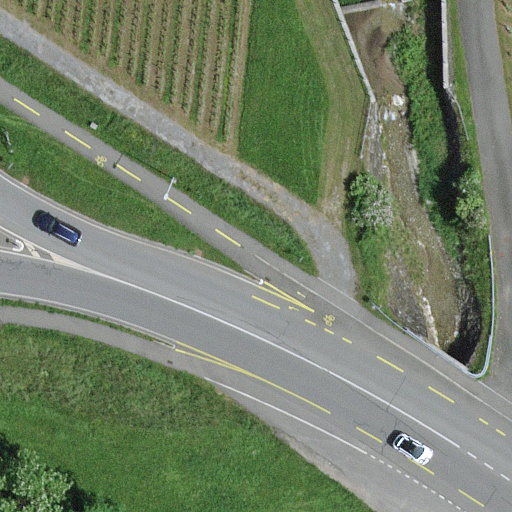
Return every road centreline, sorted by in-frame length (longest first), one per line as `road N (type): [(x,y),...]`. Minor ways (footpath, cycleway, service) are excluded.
road 1 (primary): [(153,292),(342,375),(495,470)]
road 2 (unclassified): [(511,212),(477,0)]
road 3 (primary): [(153,292),(0,209)]
road 4 (primary): [(0,273),(153,292)]
